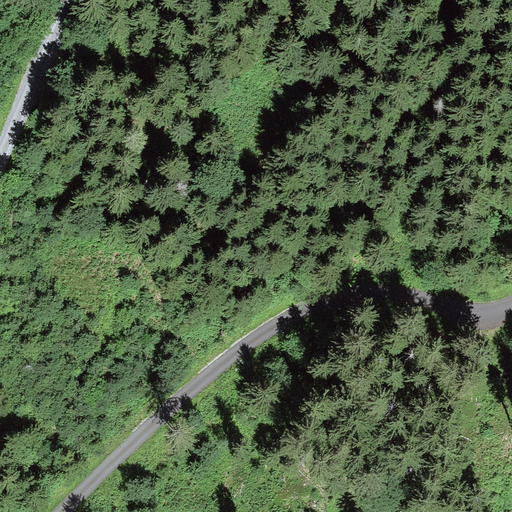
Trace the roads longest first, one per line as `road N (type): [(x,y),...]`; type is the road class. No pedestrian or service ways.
road 1 (track): [(511,303),(468,311),(383,291),(311,306),(215,367),(62,511)]
road 2 (track): [(70,0),(0,159)]
